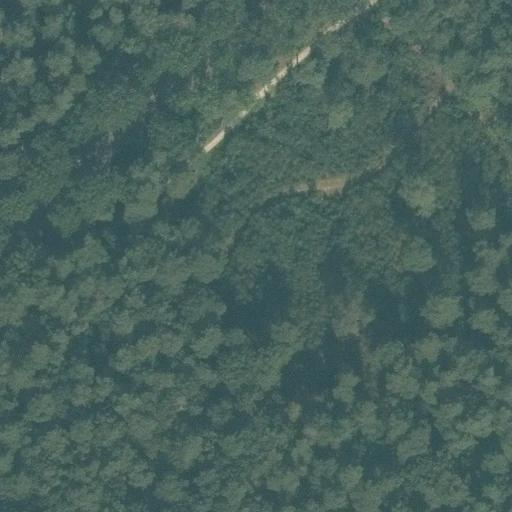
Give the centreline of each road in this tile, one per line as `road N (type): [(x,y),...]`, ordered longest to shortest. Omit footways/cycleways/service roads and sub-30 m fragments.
road 1 (track): [(426,511),(73,172)]
road 2 (secondary): [(0,248),(73,172),(278,0)]
road 3 (track): [(301,396),(511,205)]
